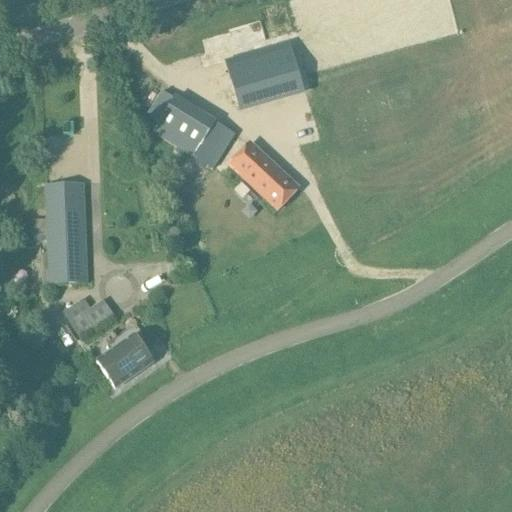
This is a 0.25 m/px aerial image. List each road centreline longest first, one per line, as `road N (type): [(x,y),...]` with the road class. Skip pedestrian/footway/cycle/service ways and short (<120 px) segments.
road 1 (tertiary): [(32,511),(89,452),(156,403),(273,342),(402,301),(511,230)]
road 2 (tertiary): [(0,51),(166,0)]
